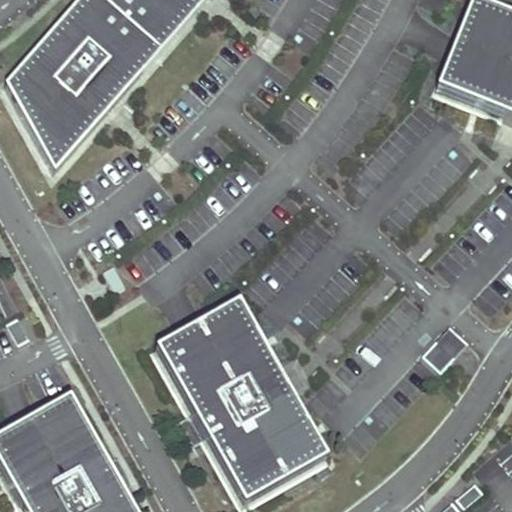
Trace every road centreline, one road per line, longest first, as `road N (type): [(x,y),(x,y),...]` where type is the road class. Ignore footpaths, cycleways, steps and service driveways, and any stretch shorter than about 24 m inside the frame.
road 1 (residential): [(182,511),(0,186)]
road 2 (residential): [(511,346),(452,439),(375,511)]
